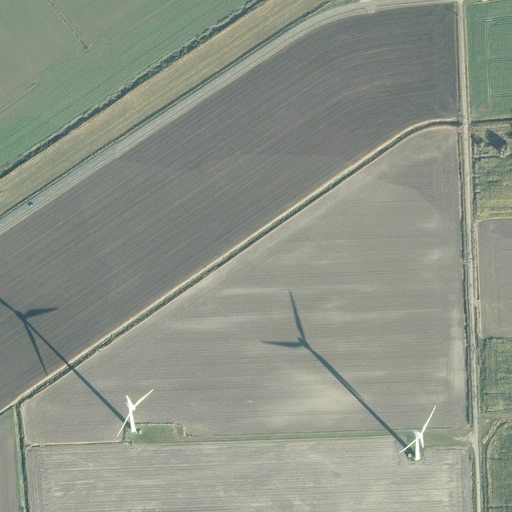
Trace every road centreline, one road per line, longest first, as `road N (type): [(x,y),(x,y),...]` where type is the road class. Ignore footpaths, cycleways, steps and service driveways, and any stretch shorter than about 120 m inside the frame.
road 1 (unclassified): [(478,511),(460,0)]
road 2 (residential): [(0,226),(301,27),(366,3)]
road 3 (track): [(167,441),(474,430)]
